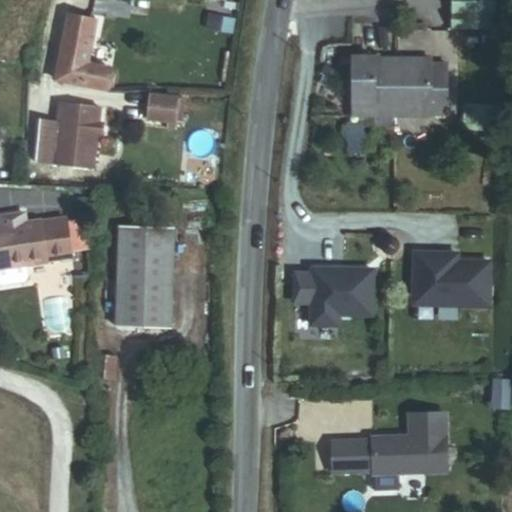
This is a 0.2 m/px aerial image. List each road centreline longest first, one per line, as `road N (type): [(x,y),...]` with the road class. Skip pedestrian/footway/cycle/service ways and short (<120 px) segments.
road 1 (tertiary): [(277,0),(250,170),(246,511)]
road 2 (unclassified): [(0,386),(48,407),(61,425),(53,511)]
